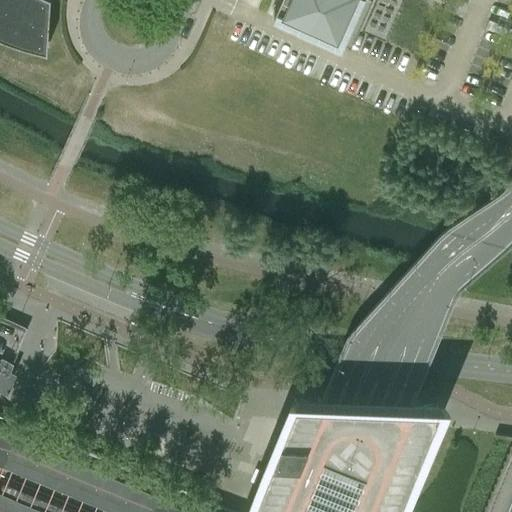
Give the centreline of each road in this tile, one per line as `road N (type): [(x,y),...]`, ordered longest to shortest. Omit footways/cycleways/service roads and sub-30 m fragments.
road 1 (unclassified): [(511,370),(327,350),(174,311)]
road 2 (unclassified): [(174,311),(0,224)]
road 3 (unclassified): [(0,246),(123,300),(174,311)]
road 4 (unclassified): [(94,0),(94,41),(112,58),(134,62),(163,47),(186,0)]
